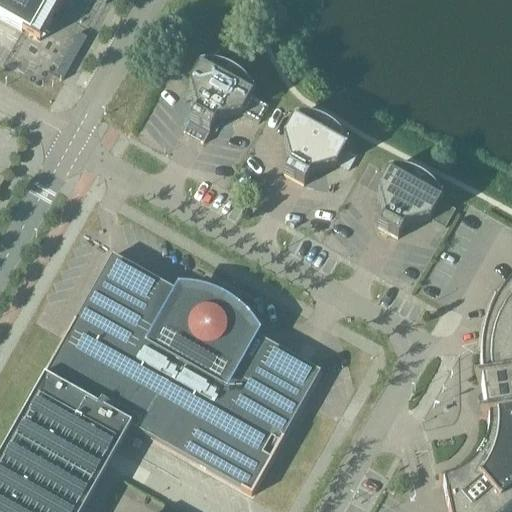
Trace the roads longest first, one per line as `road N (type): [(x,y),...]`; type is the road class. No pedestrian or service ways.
road 1 (unclassified): [(328,511),(410,366),(412,344),(74,147)]
road 2 (unclassified): [(74,147),(154,0)]
road 3 (unclassified): [(0,278),(74,147)]
